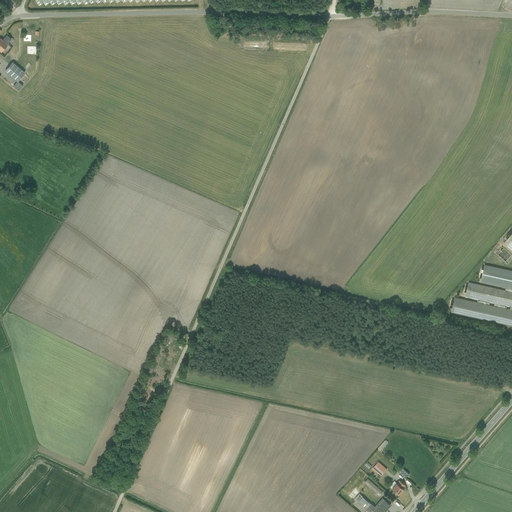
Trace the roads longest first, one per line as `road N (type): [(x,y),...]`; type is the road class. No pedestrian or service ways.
road 1 (unclassified): [(327,16),(114,511)]
road 2 (unclassified): [(15,11),(327,16)]
road 3 (unclassified): [(327,16),(511,16)]
road 4 (primary): [(511,402),(414,511)]
